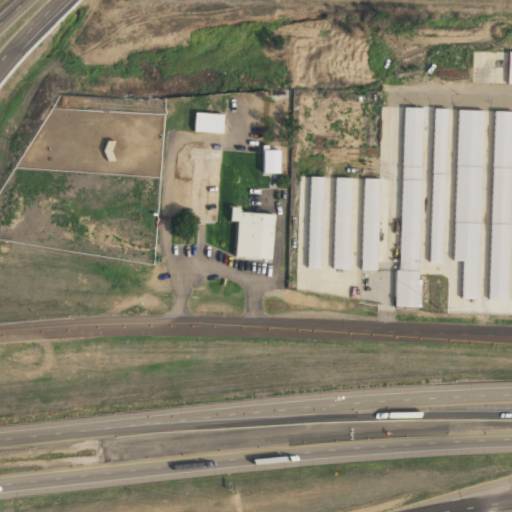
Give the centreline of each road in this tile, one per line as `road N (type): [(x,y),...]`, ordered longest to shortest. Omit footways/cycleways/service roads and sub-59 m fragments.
road 1 (motorway): [(0,485),(395,444),(511,440)]
road 2 (motorway): [(511,395),(0,439)]
road 3 (tertiary): [(511,337),(135,327),(0,333)]
